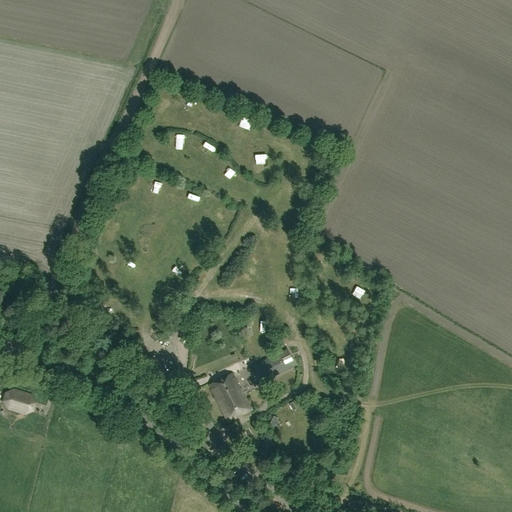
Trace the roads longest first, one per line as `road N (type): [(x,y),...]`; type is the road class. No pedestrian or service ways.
road 1 (track): [(179,0),(29,332)]
road 2 (tertiary): [(244,511),(121,398),(0,342)]
road 3 (track): [(292,511),(229,450),(178,375),(175,336),(191,301)]
road 4 (track): [(191,301),(211,293),(264,299),(302,342),(320,388),(366,404)]
road 5 (track): [(220,438),(302,387),(302,351),(289,344)]
